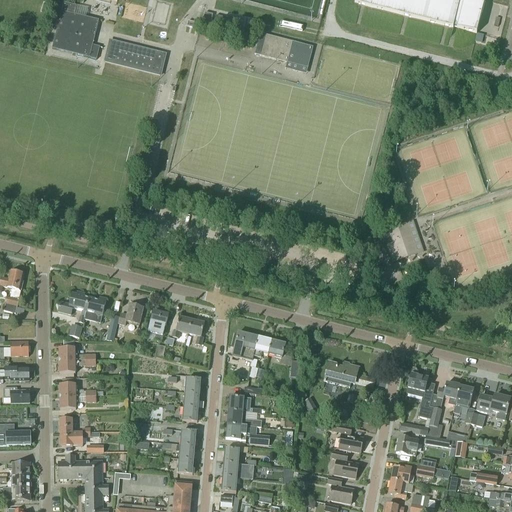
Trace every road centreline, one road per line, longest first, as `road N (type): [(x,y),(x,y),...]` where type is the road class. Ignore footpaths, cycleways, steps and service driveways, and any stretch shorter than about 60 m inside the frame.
road 1 (residential): [(201,511),(221,300)]
road 2 (residential): [(44,457),(44,257)]
road 3 (residential): [(403,346),(221,300)]
road 4 (residential): [(221,300),(44,257)]
road 5 (residential): [(369,511),(403,346)]
road 6 (unknown): [(168,86),(135,216)]
